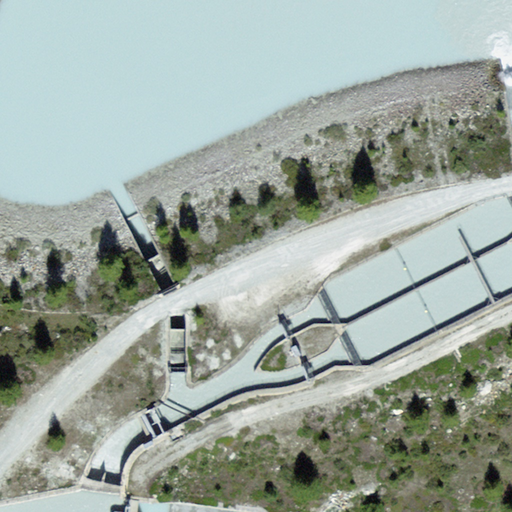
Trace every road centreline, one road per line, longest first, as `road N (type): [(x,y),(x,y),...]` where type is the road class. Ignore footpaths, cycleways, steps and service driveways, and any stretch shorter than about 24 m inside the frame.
road 1 (track): [(511,186),(350,227),(136,322),(63,384),(0,459)]
road 2 (track): [(511,312),(409,367),(261,415),(151,464)]
